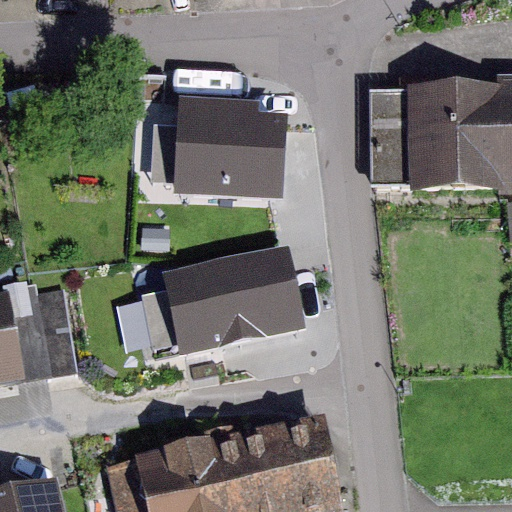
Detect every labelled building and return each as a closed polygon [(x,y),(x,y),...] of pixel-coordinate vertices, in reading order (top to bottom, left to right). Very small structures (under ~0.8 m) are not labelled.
[(511,91),(369,101),(375,190),(399,189),(400,203),(511,195),(511,91)] [(184,120),(176,220),(282,228),(289,139),(267,138),(268,126),(184,120)] [(269,289),(155,312),(169,381),(208,373),(205,362),(225,358),(223,349),(278,338),(269,289)] [(82,386),(73,296),(19,301),(27,391),(82,386)] [(11,301),(0,302),(0,395),(25,391),(11,301)] [(342,511),(327,429),(214,451),(225,511),(342,511)] [(136,466),(145,511),(225,511),(214,451),(136,466)] [(0,511),(62,511),(56,488),(0,501),(0,511)]
